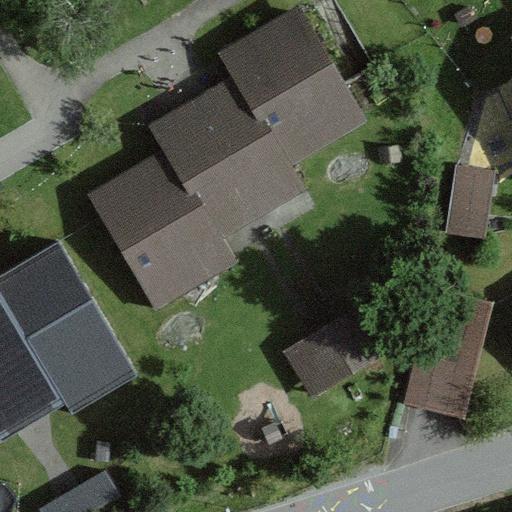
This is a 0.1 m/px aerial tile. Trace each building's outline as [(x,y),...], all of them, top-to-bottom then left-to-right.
[(175,119),(154,132),(168,157),(93,201),(152,302),(230,256),(217,230),(297,183),(300,182),(287,158),(360,115),(303,13),(223,60),(236,83),(220,93),(227,105),(182,132),(175,119)] [(494,174),(467,170),(458,231),(485,235),(494,174)] [(0,439),(1,441),(66,403),(72,413),(137,374),(125,353),(58,240),(0,274),(0,439)] [(492,295),(436,282),(409,396),(464,410),(492,295)] [(311,394),(392,346),(367,304),(285,353),(311,394)]
